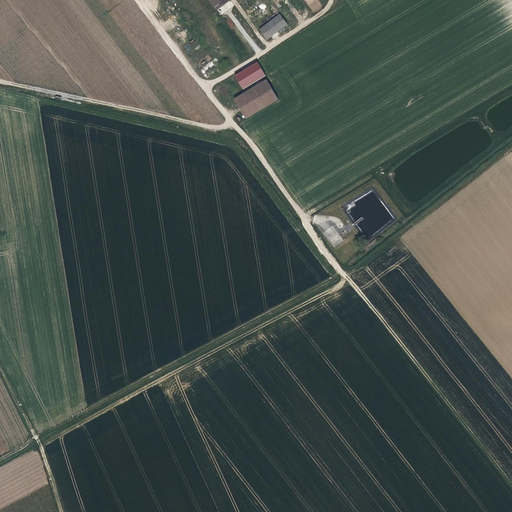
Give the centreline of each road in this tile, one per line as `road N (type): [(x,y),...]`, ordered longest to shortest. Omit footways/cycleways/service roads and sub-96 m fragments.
road 1 (track): [(139,0),(511,486)]
road 2 (track): [(511,147),(339,285),(41,447)]
road 3 (track): [(0,458),(342,269)]
road 4 (track): [(232,121),(215,126),(0,81)]
road 5 (track): [(0,364),(41,447),(61,511)]
road 6 (track): [(332,0),(206,87)]
